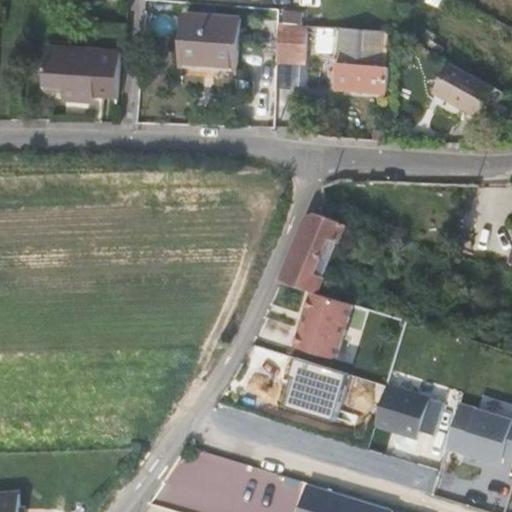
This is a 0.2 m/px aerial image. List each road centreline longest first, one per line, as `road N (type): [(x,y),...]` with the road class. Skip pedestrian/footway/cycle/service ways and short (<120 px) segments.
road 1 (residential): [(311,157),(292,226),(244,337),(123,511)]
road 2 (residential): [(311,157),(115,136),(0,138)]
road 3 (residential): [(511,162),(311,157)]
